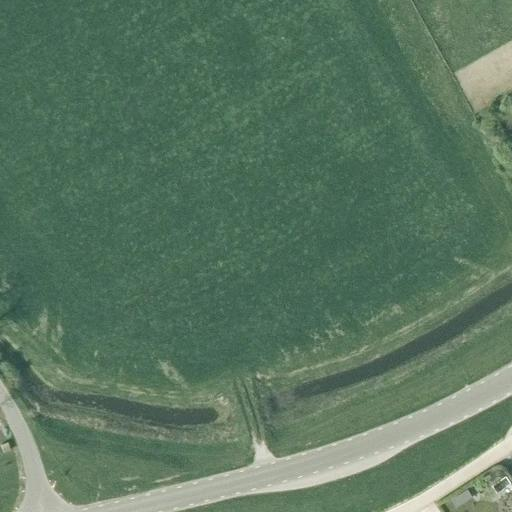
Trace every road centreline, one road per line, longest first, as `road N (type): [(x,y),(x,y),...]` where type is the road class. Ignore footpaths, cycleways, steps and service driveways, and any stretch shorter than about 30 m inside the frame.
road 1 (primary): [(145,511),(355,457),(511,385)]
road 2 (unclassified): [(400,511),(511,444)]
